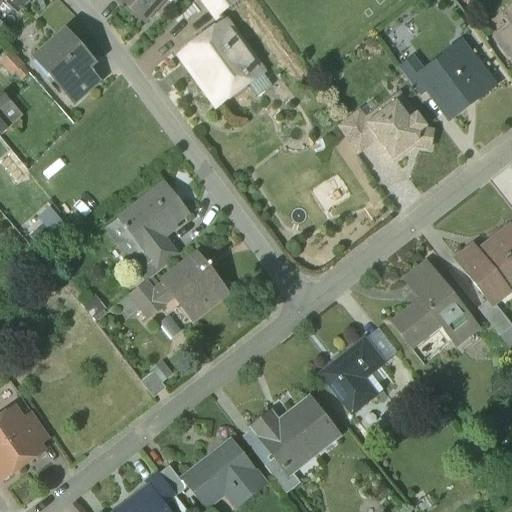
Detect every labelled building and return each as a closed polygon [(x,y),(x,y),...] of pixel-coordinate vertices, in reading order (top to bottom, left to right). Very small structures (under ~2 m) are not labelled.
[(28,6),(21,0),(0,0),(0,6),(1,5),(17,19),(28,6)] [(117,0),(116,2),(144,26),(167,0),(174,7),(180,0),(117,0)] [(235,0),(199,0),(215,22),(239,4),(235,0)] [(511,11),(505,17),(511,26),(511,33),(500,43),(511,57),(511,11)] [(260,79),(224,29),(179,62),(216,111),(245,90),(260,79)] [(72,58),(60,44),(35,65),(62,96),(81,79),(77,74),(87,65),(77,53),(72,58)] [(465,56),(439,74),(435,67),(422,76),(418,80),(427,92),(450,123),(465,112),(462,108),(489,89),(465,56)] [(12,60),(3,68),(13,79),(15,77),(21,84),(28,78),(12,60)] [(411,61),(396,73),(416,100),(427,92),(418,80),(422,76),(411,61)] [(81,79),(62,96),(72,108),(91,91),(81,79)] [(260,79),(245,90),(255,102),(269,92),(260,79)] [(398,101),(377,116),(380,120),(367,129),(367,130),(377,144),(393,165),(413,151),(428,153),(430,136),(424,135),(398,101)] [(29,140),(0,104),(0,141),(11,155),(29,140)] [(367,129),(357,116),(337,131),(357,159),(377,144),(367,130),(367,129)] [(162,189),(118,223),(142,254),(143,256),(162,241),(168,236),(166,234),(186,219),(162,189)] [(40,223),(55,242),(66,233),(51,214),(40,223)] [(142,254),(118,223),(105,233),(129,265),(142,254)] [(511,235),(509,232),(476,257),(472,252),(457,264),(468,278),(467,279),(493,313),(511,298),(511,235)] [(142,254),(129,265),(137,276),(170,250),(162,241),(143,256),(142,254)] [(170,250),(137,276),(145,286),(178,260),(170,250)] [(209,269),(200,276),(192,265),(163,287),(164,289),(153,297),(156,301),(162,309),(173,300),(184,314),(199,303),(206,312),(225,298),(207,274),(211,271),(209,269)] [(474,329),(426,267),(404,285),(420,305),(392,327),(412,352),(440,330),(453,347),(474,329)] [(153,297),(144,286),(129,298),(148,322),(163,310),(153,297)] [(91,322),(104,317),(98,298),(85,303),(91,322)] [(496,312),(483,322),(498,342),(511,332),(496,312)] [(364,344),(320,377),(351,417),(382,394),(369,378),(382,368),(364,344)] [(140,384),(153,400),(176,381),(163,366),(140,384)] [(337,441),(308,404),(277,427),(270,418),(252,432),(271,457),(269,458),(273,464),(281,474),(286,470),(291,477),(337,441)] [(21,425),(13,413),(0,422),(0,438),(21,470),(42,456),(37,449),(21,425)] [(32,418),(21,425),(37,449),(48,442),(32,418)] [(21,470),(0,438),(0,483),(1,484),(21,470)] [(264,489),(231,447),(184,483),(206,511),(231,491),(243,506),(264,489)] [(286,470),(281,474),(273,464),(264,470),(285,498),(299,487),(291,477),(286,470)] [(186,493),(169,470),(159,478),(176,501),(186,493)] [(159,478),(146,488),(149,491),(150,490),(165,509),(176,501),(159,478)] [(149,491),(122,511),(166,511),(165,510),(165,509),(150,490),(149,491)]
